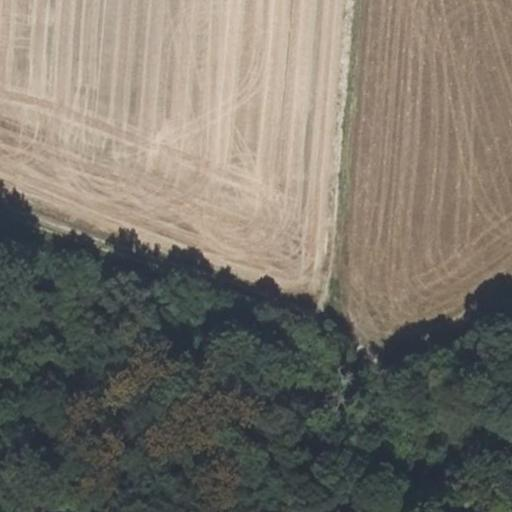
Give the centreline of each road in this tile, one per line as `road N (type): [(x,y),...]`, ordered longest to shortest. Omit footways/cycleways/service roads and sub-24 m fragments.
road 1 (track): [(0,203),(219,279),(379,354)]
road 2 (track): [(452,511),(379,354)]
